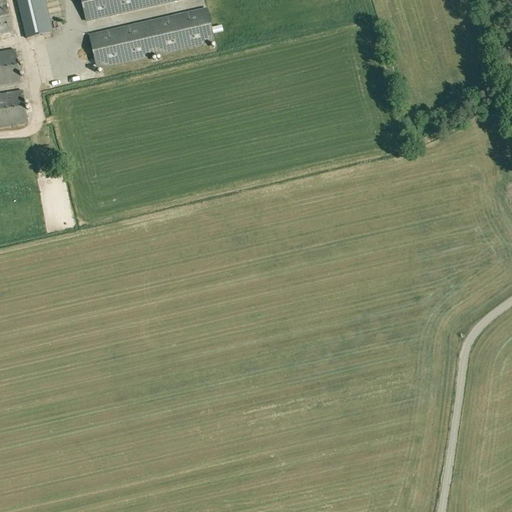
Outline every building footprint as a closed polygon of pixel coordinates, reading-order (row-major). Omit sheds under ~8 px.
[(16,0),(26,40),(53,34),(44,0),(16,0)] [(81,0),(86,23),(184,0),(81,0)] [(0,36),(14,33),(6,1),(0,1),(0,36)] [(215,44),(207,9),(89,36),(97,71),(209,46),(215,44)] [(0,85),(21,82),(15,49),(0,52),(0,85)] [(0,128),(28,124),(22,90),(0,93),(0,128)]
